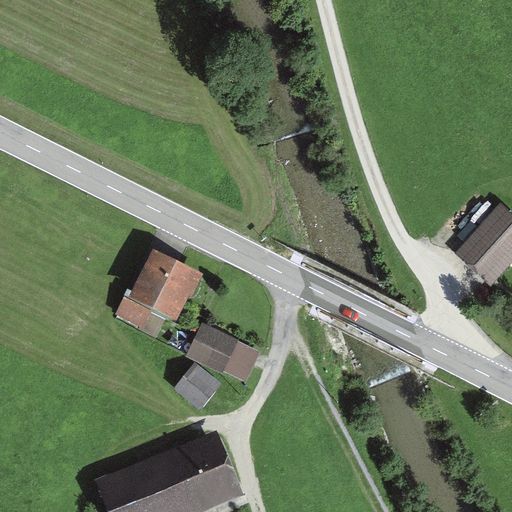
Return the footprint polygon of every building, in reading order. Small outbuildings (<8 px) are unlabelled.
[(492,286),(511,263),(511,222),(502,213),(461,258),(492,286)] [(176,316),(197,275),(156,254),(134,298),(128,295),(120,311),(156,329),(165,311),(176,316)] [(189,359),(250,387),(264,356),(204,329),(189,359)] [(205,411),(221,389),(196,370),(179,393),(205,411)] [(195,511),(194,510),(237,491),(213,437),(102,485),(114,511),(195,511)]
